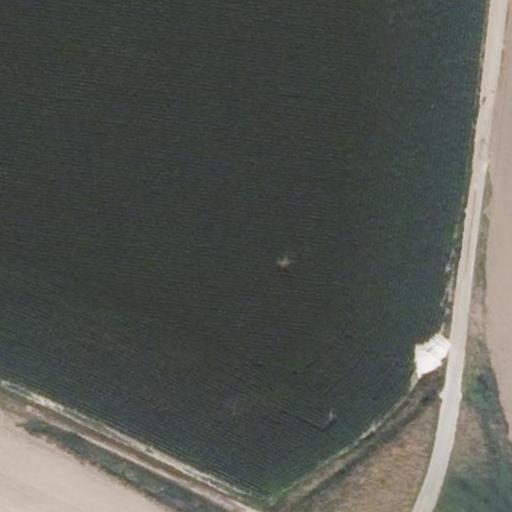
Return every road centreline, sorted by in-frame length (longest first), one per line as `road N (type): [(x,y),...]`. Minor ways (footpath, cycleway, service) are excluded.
road 1 (track): [(421,511),(433,493),(497,0)]
road 2 (track): [(0,404),(234,511)]
